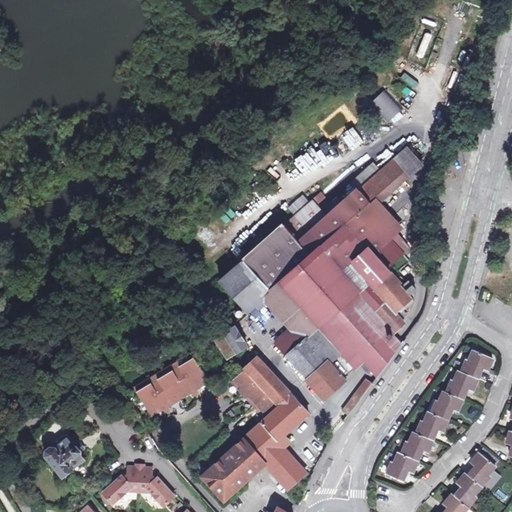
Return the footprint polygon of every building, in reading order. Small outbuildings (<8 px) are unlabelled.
[(417,56),(422,58),(431,35),(425,33),(417,56)] [(384,90),(370,103),(388,122),(402,109),(384,90)] [(395,153),(405,146),(400,139),(390,146),(395,153)] [(410,148),(396,160),(411,177),(425,166),(410,148)] [(411,177),(396,160),(327,218),(312,201),(220,280),(242,306),(247,311),(280,284),(301,307),(293,314),(301,323),(277,344),(286,355),(348,301),(385,344),(395,334),(407,323),(404,320),(409,315),(405,310),(415,302),(413,300),(414,299),(411,295),(417,290),(412,285),(406,290),(387,268),(378,258),(374,254),(399,233),(376,208),(392,194),(411,177)] [(398,201),(392,194),(376,208),(399,233),(404,228),(388,210),(398,201)] [(396,243),(378,258),(387,268),(405,253),(401,249),(396,243)] [(406,244),(401,249),(405,253),(406,255),(411,251),(406,244)] [(280,284),(247,311),(252,317),(267,304),(288,327),(273,340),(277,344),(301,323),(293,314),(301,307),(280,284)] [(348,301),(286,355),(308,378),(329,360),(332,363),(342,354),(357,370),(364,363),(377,377),(403,343),(395,334),(385,344),(348,301)] [(228,358),(248,346),(235,326),(215,339),(228,358)] [(192,353),(198,363),(210,355),(204,345),(192,353)] [(433,412),(429,410),(425,421),(423,420),(418,432),(414,431),(410,442),(408,441),(402,453),(400,452),(395,462),(393,461),(388,473),(403,479),(406,473),(403,471),(404,468),(413,472),(421,452),(418,451),(419,448),(427,451),(435,433),(432,431),(434,428),(443,431),(451,411),(447,410),(449,406),(457,410),(466,391),(462,389),(463,387),(472,390),(480,371),(477,370),(479,367),(487,370),(492,358),(475,350),(471,360),(468,359),(463,372),(459,370),(455,381),(453,380),(448,392),(444,390),(440,400),(438,399),(433,412)] [(198,363),(192,353),(133,388),(150,416),(156,413),(158,408),(161,410),(169,405),(168,402),(175,402),(183,397),(186,391),(189,393),(198,388),(197,384),(203,385),(211,381),(198,363)] [(280,406),(265,419),(243,438),(266,464),(289,490),(298,482),(308,473),(286,449),(279,440),(286,434),(309,413),(258,357),(245,368),(257,381),(269,393),(280,406)] [(329,360),(308,378),(326,399),(347,380),(332,363),(329,360)] [(243,394),(257,381),(245,368),(231,381),(235,386),(241,387),(240,391),(243,394)] [(342,411),(349,415),(354,408),(368,389),(373,383),(366,378),(342,411)] [(254,406),(269,393),(257,381),(243,394),(245,397),(250,396),(251,403),(254,406)] [(269,393),(254,406),(256,409),(260,409),(261,414),(265,419),(280,406),(269,393)] [(434,398),(429,410),(433,412),(438,399),(434,398)] [(63,477),(84,460),(81,456),(82,451),(85,448),(79,441),(76,445),(72,444),(68,439),(70,437),(67,434),(46,450),(46,456),(63,477)] [(279,440),(286,449),(293,442),(286,434),(279,440)] [(266,464),(243,438),(201,476),(225,501),(266,464)] [(463,511),(467,508),(477,496),(475,495),(490,475),(488,473),(495,464),(480,452),(472,462),(479,468),(476,471),(474,469),(469,474),(467,473),(459,483),(465,488),(463,491),(460,489),(456,495),(453,493),(445,504),(452,509),(448,511),(447,510),(445,511),(463,511)] [(146,488),(152,495),(152,502),(167,503),(175,496),(158,478),(155,480),(151,479),(152,468),(144,467),(144,465),(136,465),(136,467),(129,467),(128,478),(123,478),(121,476),(103,493),(110,500),(125,501),(125,493),(132,487),(146,488)] [(485,485),(490,489),(493,485),(488,481),(485,485)] [(298,482),(289,490),(296,497),(300,493),(298,490),(301,486),(298,482)]
